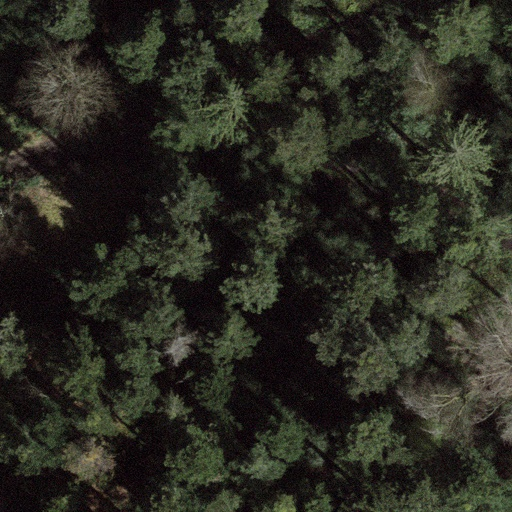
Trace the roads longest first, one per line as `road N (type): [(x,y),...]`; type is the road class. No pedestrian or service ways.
road 1 (track): [(147,131),(241,188),(342,200),(433,232),(484,300),(511,389)]
road 2 (track): [(0,160),(147,131),(368,0)]
